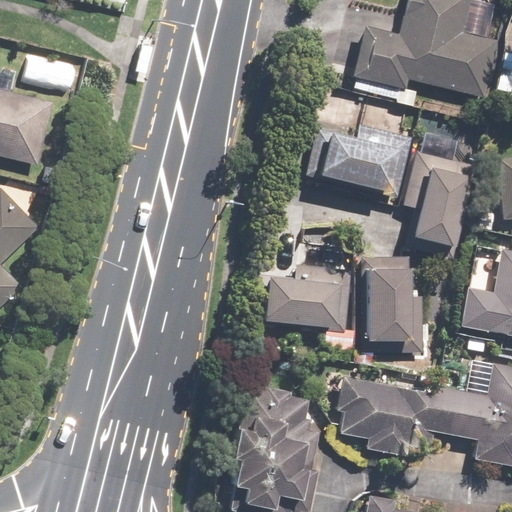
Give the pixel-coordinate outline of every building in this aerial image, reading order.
[(403,80),(481,98),(495,41),(456,32),(463,0),(401,0),(394,32),(359,24),(346,76),(400,89),(403,80)] [(0,156),(32,165),(48,102),(0,90),(0,156)] [(312,128),(300,174),(389,196),(404,139),(352,126),(349,137),(312,128)] [(465,164),(411,151),(398,202),(411,205),(400,248),(443,258),(446,245),(465,164)] [(511,156),(489,158),(493,217),(511,215),(511,156)] [(0,303),(17,287),(0,268),(0,258),(34,227),(0,191),(0,303)] [(511,252),(495,249),(487,291),(460,286),(451,328),(497,337),(494,353),(511,356),(511,252)] [(404,255),(353,256),(355,355),(418,354),(417,294),(405,294),(404,255)] [(249,274),(244,323),(340,332),(347,270),(278,263),(277,277),(249,274)] [(511,368),(486,364),(480,394),(432,385),(431,394),(335,377),(329,413),(335,414),(332,434),(362,439),(360,449),(408,457),(410,448),(425,451),(428,432),(470,440),(467,458),(511,466),(511,368)] [(242,505),(240,511),(298,511),(315,431),(304,429),(306,419),(301,418),(305,396),(268,388),(265,406),(247,402),(241,429),(227,426),(221,457),(226,458),(221,484),(236,487),(233,503),(242,505)] [(362,494),(359,511),(419,511),(420,511),(389,507),(390,499),(362,494)]
